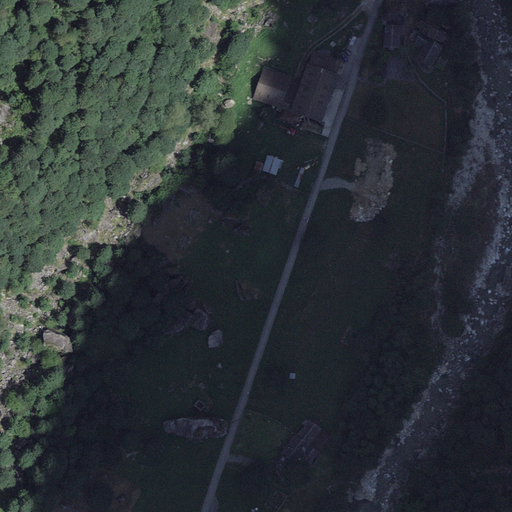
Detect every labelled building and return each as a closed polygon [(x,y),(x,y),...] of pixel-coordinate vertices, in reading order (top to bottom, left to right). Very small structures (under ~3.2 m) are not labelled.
[(400,27),(385,26),(384,47),(399,48),(400,27)] [(441,46),(427,39),(416,62),(431,68),(441,46)] [(327,71),(309,65),(302,87),(338,99),(345,79),(335,76),(339,64),(330,61),(327,71)] [(290,77),(265,70),(256,102),(281,109),(290,77)] [(338,99),(302,87),(292,112),(331,125),(338,99)] [(281,162),(267,157),(262,172),(276,177),(281,162)] [(309,385),(288,369),(264,401),(285,417),(309,385)] [(324,429),(308,418),(297,433),(312,445),(324,429)] [(297,433),(282,452),(298,464),(312,445),(297,433)] [(310,473),(324,453),(312,445),(298,464),(310,473)]
